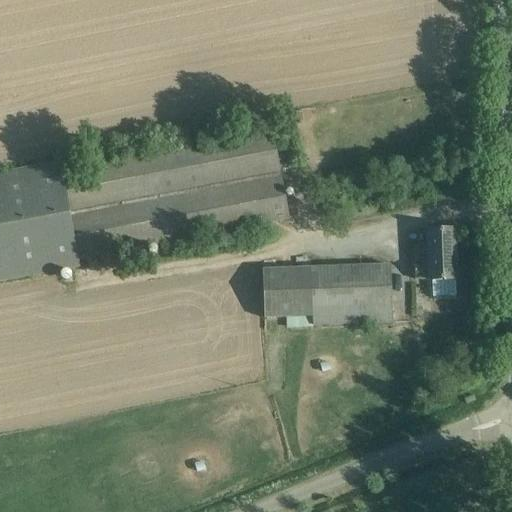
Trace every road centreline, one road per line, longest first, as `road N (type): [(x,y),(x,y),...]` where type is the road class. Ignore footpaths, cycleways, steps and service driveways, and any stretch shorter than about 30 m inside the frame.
road 1 (unclassified): [(254,511),(511,412)]
road 2 (tertiary): [(511,199),(502,0)]
